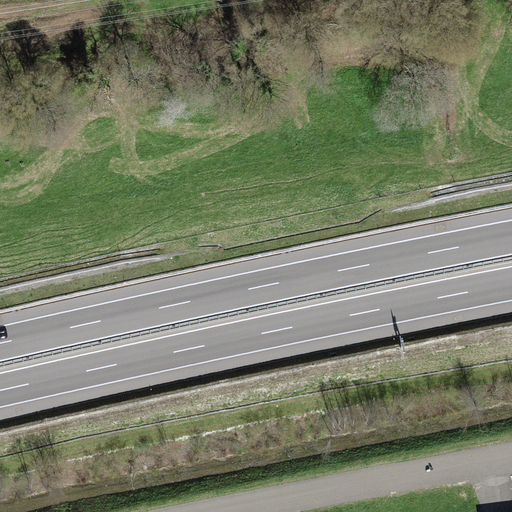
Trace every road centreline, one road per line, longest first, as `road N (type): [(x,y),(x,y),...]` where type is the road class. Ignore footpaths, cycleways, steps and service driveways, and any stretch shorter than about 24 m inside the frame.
road 1 (motorway): [(0,389),(511,283)]
road 2 (motorway): [(511,236),(0,342)]
road 3 (residential): [(511,458),(240,511)]
